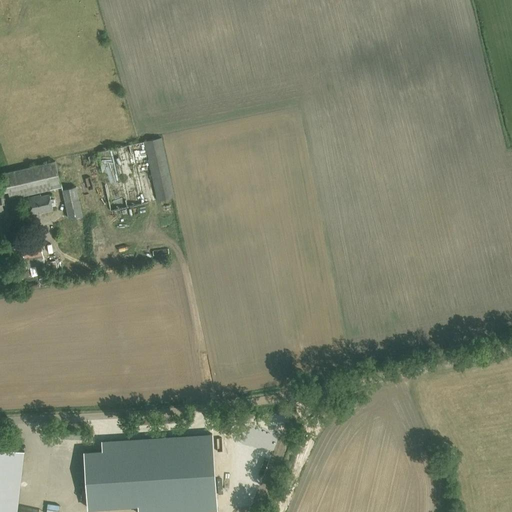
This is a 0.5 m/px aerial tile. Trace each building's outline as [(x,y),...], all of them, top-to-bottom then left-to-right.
[(145,141),(158,200),(174,197),(161,138),(145,141)] [(0,173),(0,192),(8,191),(10,198),(61,186),(55,160),(0,173)] [(62,190),(69,221),(83,218),(77,187),(62,190)] [(41,195),(29,198),(32,215),(53,210),(50,194),(41,196),(41,195)] [(41,243),(23,247),(27,268),(45,264),(41,243)] [(11,275),(15,281),(28,274),(25,267),(11,275)] [(139,511),(174,511),(217,509),(212,434),(102,441),(103,450),(85,451),(88,508),(139,505),(139,511)] [(17,511),(24,451),(0,448),(0,511),(17,511)]
